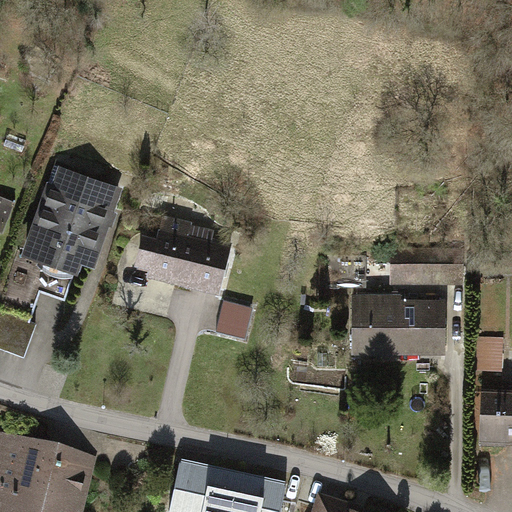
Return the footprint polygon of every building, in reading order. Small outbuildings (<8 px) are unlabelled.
[(117,191),(48,166),(0,297),(0,310),(23,319),(35,286),(63,297),(71,274),(85,279),(117,191)] [(0,220),(8,200),(0,196),(0,220)] [(137,237),(128,271),(144,275),(142,282),(213,300),(226,246),(207,242),(209,233),(186,227),(187,224),(157,217),(151,241),(137,237)] [(380,253),(380,287),(456,287),(455,252),(380,253)] [(325,289),(360,288),(359,254),(324,255),(325,289)] [(346,359),(441,358),(440,302),(398,303),(398,297),(345,298),(346,359)] [(251,341),(257,308),(227,303),(221,336),(251,341)] [(0,353),(16,360),(31,321),(23,319),(0,310),(0,353)] [(498,374),(499,336),(470,336),(469,373),(498,374)] [(511,392),(473,391),(472,445),(511,446),(511,392)] [(0,511),(74,511),(89,458),(0,433),(0,511)] [(271,511),(279,480),(172,456),(159,511),(271,511)] [(359,511),(360,510),(312,494),(306,511),(359,511)]
